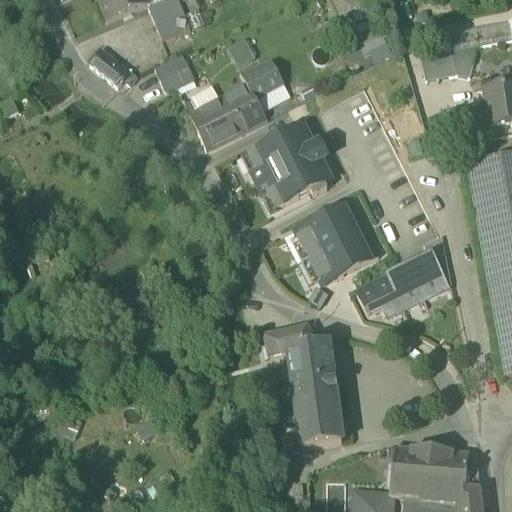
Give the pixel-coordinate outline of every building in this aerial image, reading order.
[(148,11),(143,0),(96,0),(108,27),(147,11),(148,11)] [(343,0),(351,26),(367,22),(360,0),(343,0)] [(149,16),(161,46),(189,34),(177,5),(149,16)] [(477,55),(511,47),(511,28),(507,30),(448,40),(431,44),(435,63),(451,60),(477,55)] [(373,40),(358,40),(359,63),(374,63),(373,40)] [(230,56),(238,70),(251,63),(244,49),(230,56)] [(117,92),(124,84),(129,77),(101,55),(89,69),(117,92)] [(477,55),(451,60),(456,84),(469,86),(477,55)] [(425,90),(456,84),(451,60),(435,63),(420,66),(425,90)] [(154,74),(160,86),(188,73),(182,61),(154,74)] [(245,91),(246,91),(255,106),(283,91),(271,67),(239,80),(245,91)] [(194,86),(188,73),(160,86),(165,99),(194,86)] [(136,82),(129,77),(124,84),(129,90),(136,82)] [(190,103),(198,117),(219,105),(212,91),(190,103)] [(245,91),(220,105),(226,116),(231,114),(236,123),(239,122),(247,136),(266,126),(262,119),(255,106),(246,91),(245,91)] [(283,91),(255,106),(262,119),(290,103),(283,91)] [(481,97),(488,137),(511,132),(511,96),(505,97),(504,93),(481,97)] [(0,108),(0,121),(17,115),(12,104),(0,108)] [(244,138),(247,136),(239,122),(236,123),(231,114),(226,116),(220,105),(219,105),(198,117),(189,122),(206,157),(244,138)] [(256,174),(250,177),(263,203),(269,200),(276,214),(310,197),(312,202),(327,194),(326,192),(331,190),(320,167),(326,165),(318,150),(312,153),(301,131),(296,133),(295,132),(281,139),(283,143),(249,160),(256,174)] [(409,150),(413,161),(422,159),(418,147),(409,150)] [(256,174),(249,160),(248,159),(241,162),(249,178),(250,177),(256,174)] [(504,384),(511,382),(511,162),(465,171),(504,384)] [(269,200),(263,203),(262,204),(270,220),(277,216),(276,214),(269,200)] [(351,209),(343,213),(350,228),(359,224),(351,209)] [(298,242),(309,263),(356,240),(350,228),(343,213),(295,237),(298,242)] [(148,242),(139,227),(109,245),(119,260),(148,242)] [(356,240),(309,263),(319,284),(322,290),(369,266),(362,251),(356,240)] [(302,267),(309,263),(298,242),(291,246),(302,267)] [(431,262),(447,294),(451,292),(442,243),(424,252),(428,263),(431,262)] [(370,247),(362,251),(369,266),(378,262),(370,247)] [(387,324),(447,294),(431,262),(428,263),(356,300),(367,321),(381,314),(387,324)] [(309,263),(302,267),(312,288),(319,284),(309,263)] [(268,363),(287,359),(287,357),(315,351),(312,341),(307,332),(264,341),(268,363)] [(327,348),(315,351),(287,357),(287,359),(299,405),(296,406),(302,455),(342,449),(327,348)] [(393,452),(389,501),(388,503),(392,504),(404,505),(404,507),(461,511),(479,511),(481,511),(476,473),(467,472),(468,458),(393,452)] [(391,511),(392,504),(388,503),(389,501),(355,499),(353,511),(391,511)]
